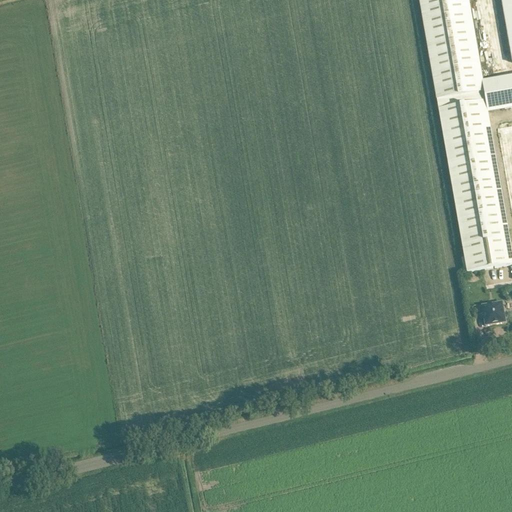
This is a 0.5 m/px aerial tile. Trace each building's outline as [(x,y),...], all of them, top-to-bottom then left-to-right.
[(420,0),(467,274),(511,265),(511,251),(488,113),(483,83),(468,0),(420,0)] [(475,0),(488,72),(507,69),(495,0),(475,0)] [(511,0),(501,0),(511,60),(511,0)] [(511,78),(483,83),(488,113),(511,108),(511,78)] [(511,122),(495,126),(511,221),(511,122)] [(506,323),(502,303),(482,307),(486,327),(506,323)]
